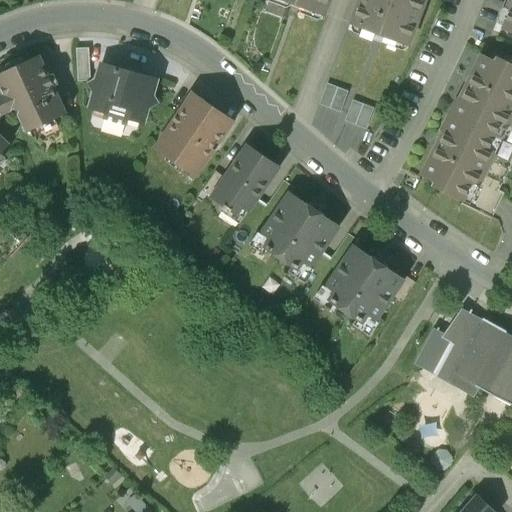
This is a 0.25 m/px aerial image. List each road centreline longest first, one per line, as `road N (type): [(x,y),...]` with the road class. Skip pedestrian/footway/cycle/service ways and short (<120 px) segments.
road 1 (residential): [(368,187),(193,43),(153,25),(66,15),(0,37)]
road 2 (residential): [(368,187),(477,0)]
road 3 (residential): [(511,291),(416,232),(368,187)]
